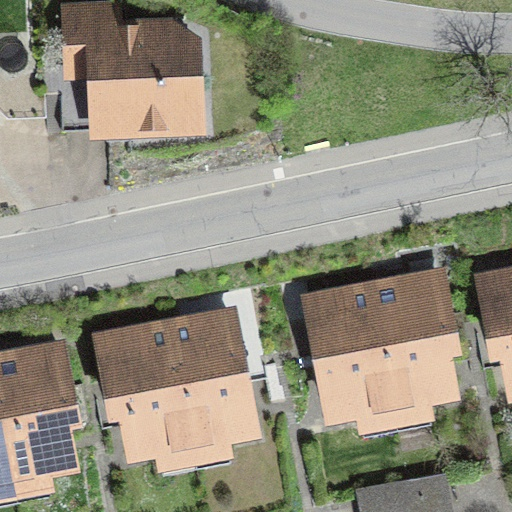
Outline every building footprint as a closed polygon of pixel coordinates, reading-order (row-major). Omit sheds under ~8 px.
[(107,91),(109,130),(197,127),(195,76),(183,76),(182,40),(163,27),(116,29),(115,8),(66,9),(68,47),(93,46),(95,83),(98,83),(107,91)] [(511,276),(482,282),(494,344),(506,352),(511,384),(511,276)] [(370,291),(392,404),(451,393),(443,351),(451,339),(439,278),(370,291)] [(392,404),(370,291),(309,302),(331,415),(392,404)] [(169,329),(191,441),(252,430),(231,317),(169,329)] [(191,441),(169,329),(101,342),(112,403),(124,411),(132,453),(191,441)] [(0,361),(0,411),(12,476),(71,465),(63,423),(72,412),(60,350),(0,361)] [(0,478),(12,476),(0,411),(0,478)] [(359,493),(362,511),(426,511),(449,508),(444,477),(359,493)]
